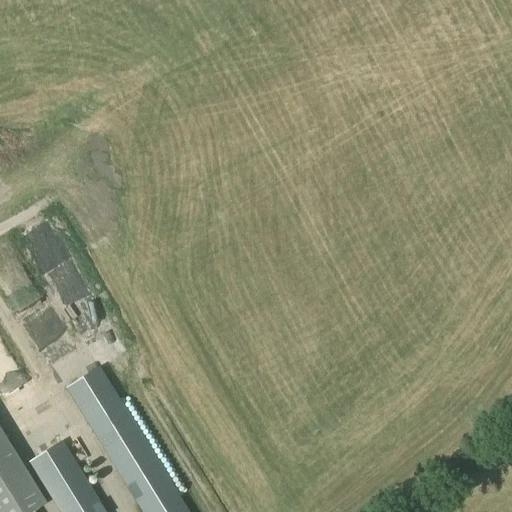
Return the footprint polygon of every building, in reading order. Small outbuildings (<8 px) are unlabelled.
[(15,257),(0,262),(0,300),(8,319),(36,307),(15,257)] [(0,405),(18,396),(0,361),(0,405)] [(188,511),(100,369),(65,391),(139,511),(188,511)] [(0,431),(0,511),(30,511),(44,504),(0,431)] [(106,511),(63,442),(27,464),(57,511),(106,511)]
